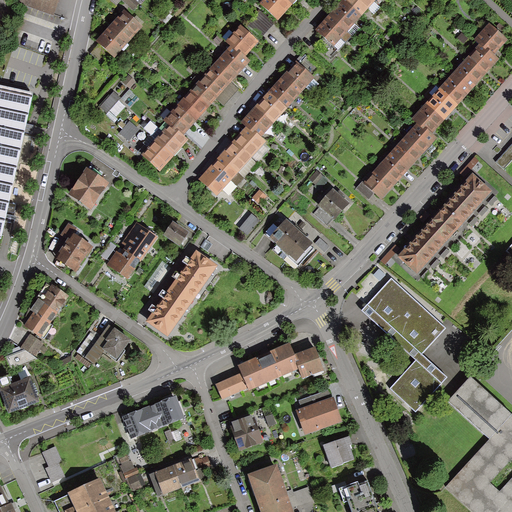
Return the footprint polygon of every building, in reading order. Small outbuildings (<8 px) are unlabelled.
[(24,0),(23,5),(50,14),(54,0),(24,0)] [(135,0),(123,0),(133,9),(139,3),(135,0)] [(281,0),(263,0),(257,7),(277,24),(291,8),(281,0)] [(351,0),(344,0),(331,15),(349,31),(365,12),(351,0)] [(351,0),(365,12),(376,0),(351,0)] [(123,12),(109,27),(126,43),(140,28),(123,12)] [(331,15),(315,33),(333,49),(349,31),(331,15)] [(486,24),(472,40),(479,46),(492,57),(505,42),(486,24)] [(109,27),(94,43),(111,59),(126,43),(109,27)] [(239,28),(225,44),(229,47),(243,58),(256,42),(239,28)] [(479,46),(466,61),(481,75),(495,60),(492,57),(479,46)] [(229,47),(216,62),(234,77),(247,61),(243,58),(229,47)] [(466,61),(452,76),(468,90),(481,75),(466,61)] [(216,62),(203,77),(221,92),(234,77),(216,62)] [(295,66),(281,81),(297,96),(311,81),(295,66)] [(452,76),(439,91),(454,105),(468,90),(452,76)] [(203,77),(190,93),(207,107),(221,92),(203,77)] [(281,81),(267,96),(283,110),(297,96),(281,81)] [(0,237),(32,95),(0,88),(0,237)] [(439,91),(425,106),(441,120),(454,105),(439,91)] [(190,93),(177,108),(194,123),(207,107),(190,93)] [(114,94),(105,106),(119,117),(129,104),(114,94)] [(267,96),(254,110),(269,125),(283,110),(267,96)] [(425,106),(412,121),(417,126),(427,135),(441,120),(425,106)] [(177,108),(164,124),(167,127),(181,138),(194,123),(177,108)] [(254,110),(240,125),(246,130),(256,140),(269,125),(254,110)] [(131,142),(142,131),(133,122),(122,133),(131,142)] [(417,126),(403,141),(418,154),(432,139),(427,135),(417,126)] [(167,127),(154,143),(172,157),(185,141),(181,138),(167,127)] [(246,130),(232,147),(248,160),(261,145),(256,140),(246,130)] [(403,141),(390,156),(405,170),(418,154),(403,141)] [(154,143),(141,159),(159,173),(172,157),(154,143)] [(511,145),(496,164),(502,169),(511,157),(511,145)] [(232,147),(219,162),(235,175),(248,160),(232,147)] [(390,156),(376,172),(391,185),(405,170),(390,156)] [(219,162),(206,177),(222,191),(235,175),(219,162)] [(67,194),(89,209),(107,183),(85,168),(67,194)] [(320,172),(312,181),(322,191),(330,182),(320,172)] [(376,172),(362,187),(377,200),(391,185),(376,172)] [(489,193),(469,175),(445,203),(465,220),(489,193)] [(318,203),(335,219),(349,204),(332,188),(318,203)] [(465,220),(445,203),(420,230),(440,248),(465,220)] [(252,235),(259,218),(251,215),(243,232),(252,235)] [(264,235),(281,250),(296,234),(279,218),(264,235)] [(163,235),(179,246),(189,232),(172,221),(163,235)] [(134,224),(119,246),(140,261),(155,239),(134,224)] [(440,248),(420,230),(396,257),(416,275),(440,248)] [(55,259),(74,273),(93,246),(73,232),(55,259)] [(312,248),(296,234),(281,250),(297,265),(312,248)] [(127,280),(140,261),(119,246),(106,265),(127,280)] [(196,253),(172,288),(193,303),(218,268),(196,253)] [(416,360),(390,388),(416,412),(448,377),(422,354),(446,327),(393,279),(363,312),(416,360)] [(51,288),(38,307),(55,318),(68,299),(51,288)] [(169,339),(193,303),(172,288),(147,324),(169,339)] [(43,337),(55,318),(38,307),(26,325),(43,337)] [(131,341),(109,325),(85,359),(95,366),(105,352),(117,361),(131,341)] [(249,391),(300,372),(294,356),(290,346),(238,366),(243,376),(217,386),(223,402),(249,391)] [(315,348),(294,356),(300,372),(303,380),(324,371),(315,348)] [(29,379),(0,388),(0,389),(8,414),(38,404),(29,379)] [(491,441),(511,418),(511,417),(469,379),(448,401),(491,441)] [(176,398),(150,409),(158,430),(184,420),(176,398)] [(299,413),(307,435),(341,422),(333,400),(299,413)] [(133,440),(158,430),(150,409),(124,419),(133,440)] [(276,425),(273,415),(266,418),(269,428),(276,425)] [(511,418),(491,441),(446,488),(472,511),(486,511),(511,485),(511,418)] [(262,445),(253,419),(232,426),(241,453),(262,445)] [(350,438),(324,448),(332,471),(355,462),(349,447),(353,446),(350,438)] [(62,462),(56,448),(44,453),(50,467),(58,463),(62,462)] [(206,455),(173,468),(181,488),(201,481),(197,471),(210,466),(206,455)] [(50,467),(45,470),(52,484),(65,477),(58,463),(50,467)] [(249,475),(262,511),(294,511),(292,507),(312,500),(308,489),(295,493),(294,491),(288,493),(278,465),(249,475)] [(157,498),(181,488),(173,468),(148,478),(157,498)] [(69,494),(76,509),(107,495),(101,480),(69,494)] [(380,511),(369,481),(341,492),(349,511),(380,511)] [(14,511),(0,484),(0,511),(14,511)] [(511,511),(511,485),(486,511),(511,511)] [(76,509),(77,511),(109,511),(114,510),(107,495),(76,509)]
